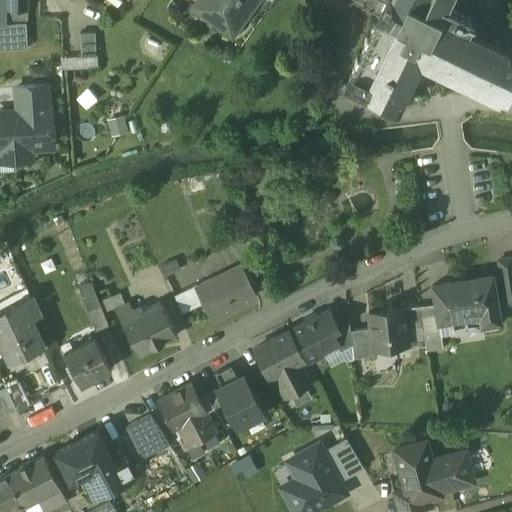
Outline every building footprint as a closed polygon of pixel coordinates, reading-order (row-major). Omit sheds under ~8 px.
[(28,0),(8,0),(8,8),(28,9),(28,0)] [(256,0),(206,0),(224,12),(217,22),(233,33),(256,0)] [(386,0),(379,17),(380,18),(377,24),(376,24),(346,84),(398,109),(421,60),(494,95),(505,101),(511,85),(511,50),(469,30),(474,19),(447,6),(449,0),(386,0)] [(28,9),(8,8),(8,21),(27,22),(28,22),(28,9)] [(27,22),(0,23),(0,49),(28,47),(27,22)] [(96,31),(82,31),(83,55),(97,55),(96,31)] [(46,84),(17,85),(19,110),(0,111),(0,149),(10,149),(13,151),(13,160),(15,160),(31,159),(30,148),(54,146),(51,108),(48,108),(46,84)] [(111,135),(128,130),(123,113),(106,118),(111,135)] [(10,149),(0,149),(0,169),(16,169),(15,160),(13,160),(13,151),(10,149)] [(247,230),(234,236),(245,260),(257,254),(247,230)] [(511,306),(511,257),(500,259),(508,307),(511,306)] [(241,261),(197,284),(213,316),(257,293),(241,261)] [(494,275),(433,284),(436,303),(439,321),(440,321),(481,314),(483,325),(501,322),(494,275)] [(110,325),(92,280),(79,285),(97,330),(110,325)] [(31,295),(5,307),(5,308),(0,310),(0,334),(12,359),(8,361),(9,362),(44,345),(31,318),(40,314),(31,295)] [(161,302),(144,311),(141,306),(134,310),(130,302),(116,309),(139,354),(178,334),(161,302)] [(436,303),(421,305),(425,338),(427,349),(444,347),(440,321),(439,321),(436,303)] [(421,305),(404,307),(405,323),(407,323),(409,340),(425,338),(421,305)] [(403,307),(370,311),(371,327),(374,348),(410,344),(409,340),(407,323),(405,323),(404,307),(403,307)] [(331,310),(291,331),(305,358),(305,359),(306,359),(311,361),(322,355),(323,350),(337,342),(338,342),(332,330),(339,327),(339,326),(331,310)] [(350,320),(339,326),(339,327),(332,330),(338,342),(337,342),(341,350),(353,344),(351,329),(350,320)] [(371,327),(351,329),(353,344),(355,357),(375,355),(374,348),(371,327)] [(290,329),(254,348),(269,377),(275,374),(286,397),(311,385),(299,361),(305,359),(305,358),(291,331),(290,329)] [(112,368),(95,336),(65,351),(82,383),(112,368)] [(222,386),(207,394),(214,407),(224,402),(237,428),(265,414),(253,391),(244,381),(243,382),(240,377),(238,378),(231,365),(216,373),(222,386)] [(19,379),(7,385),(18,409),(30,403),(19,379)] [(193,382),(158,399),(174,429),(178,427),(188,447),(189,448),(200,442),(219,431),(208,411),(214,407),(207,394),(201,397),(193,382)] [(7,385),(0,388),(0,403),(5,415),(18,409),(7,385)] [(307,401),(290,412),(297,423),(314,412),(307,401)] [(123,424),(138,456),(166,443),(150,411),(123,424)] [(99,429),(56,451),(71,481),(83,475),(95,498),(136,478),(124,455),(114,460),(99,429)] [(346,437),(324,450),(340,481),(365,468),(346,437)] [(427,440),(395,449),(406,489),(394,492),(399,511),(424,511),(421,500),(442,495),(440,491),(474,482),(466,450),(432,460),(427,440)] [(200,442),(189,448),(188,447),(187,448),(192,457),(204,451),(200,442)] [(303,488),(287,496),(295,511),(309,511),(331,500),(329,498),(344,489),(340,481),(324,450),(320,442),(288,459),(303,488)] [(228,462),(237,479),(257,469),(248,452),(228,462)] [(44,454),(7,472),(24,505),(44,495),(61,486),(44,454)] [(7,472),(0,475),(0,511),(10,511),(24,505),(7,472)] [(68,500),(61,486),(44,495),(51,508),(68,500)] [(118,511),(110,499),(110,498),(99,504),(103,511),(118,511)]
